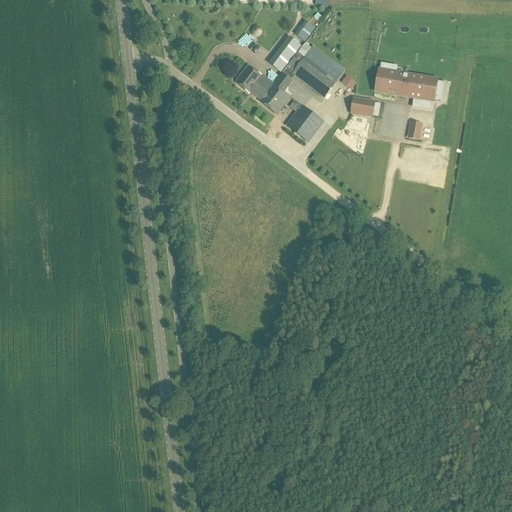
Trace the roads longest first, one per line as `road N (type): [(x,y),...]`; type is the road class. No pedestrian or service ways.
road 1 (secondary): [(179,511),(128,61)]
road 2 (unclassified): [(341,199),(169,68),(128,61)]
road 3 (track): [(511,328),(341,199)]
